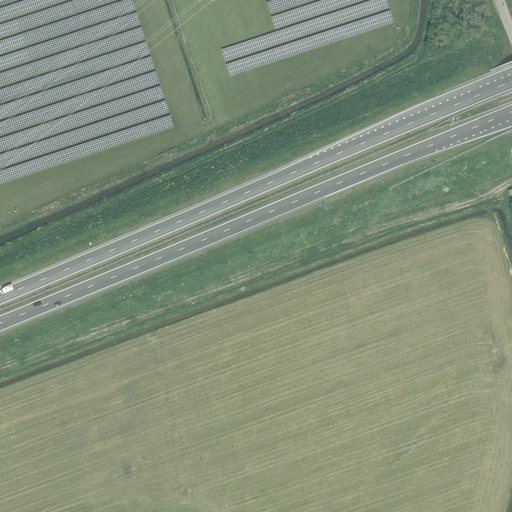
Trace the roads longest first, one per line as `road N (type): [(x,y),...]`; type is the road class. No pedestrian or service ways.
road 1 (trunk): [(511,82),(0,296)]
road 2 (trunk): [(0,323),(511,112)]
